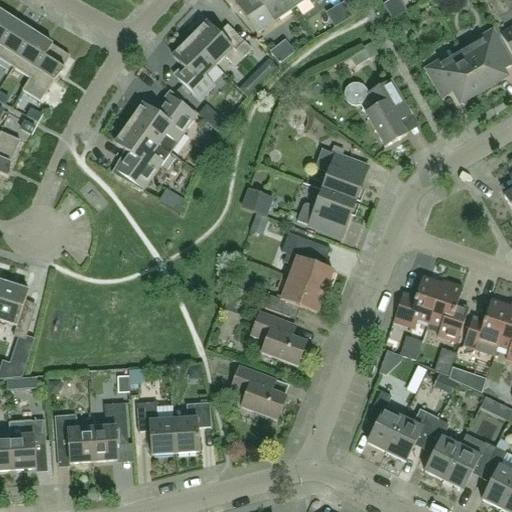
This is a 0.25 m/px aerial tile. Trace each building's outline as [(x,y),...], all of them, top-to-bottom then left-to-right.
[(293,10),(286,0),(244,0),(237,6),(257,35),(293,10)] [(286,0),(293,10),(307,0),(286,0)] [(382,10),(391,27),(406,18),(396,2),(382,10)] [(0,51),(17,24),(0,12),(0,51)] [(206,23),(203,26),(189,40),(216,67),(224,58),(234,68),(252,50),(244,43),(232,31),(223,39),(206,23)] [(0,60),(13,69),(35,35),(17,24),(0,51),(0,60)] [(511,28),(500,36),(511,56),(511,28)] [(461,54),(483,92),(506,78),(502,71),(511,65),(511,63),(493,31),(479,39),(481,42),(461,54)] [(30,79),(51,45),(35,35),(13,69),(30,79)] [(172,57),(188,74),(180,83),(192,95),(191,95),(199,103),(215,87),(205,77),(216,67),(189,40),(172,57)] [(51,45),(30,79),(22,91),(40,103),(69,57),(51,45)] [(347,57),(352,74),(375,66),(369,49),(347,57)] [(483,92),(461,54),(441,65),(439,62),(425,70),(439,94),(450,88),(460,105),(465,106),(473,102),(474,97),(483,92)] [(144,80),(138,89),(153,98),(158,89),(144,80)] [(344,96),(344,100),(347,105),(351,108),(355,109),(361,108),(363,111),(384,149),(406,136),(400,125),(393,112),(405,105),(396,91),(391,81),(368,95),(365,91),(363,88),(358,86),(354,86),(349,88),(346,91),(344,96)] [(0,107),(4,110),(9,99),(0,94),(0,107)] [(142,104),(140,108),(128,124),(170,154),(198,116),(174,95),(162,109),(160,108),(156,113),(142,104)] [(26,119),(37,126),(42,117),(31,110),(26,119)] [(208,118),(202,132),(220,139),(225,125),(208,118)] [(31,138),(35,129),(24,123),(19,131),(31,138)] [(114,144),(127,154),(123,160),(125,161),(115,177),(143,193),(170,154),(128,124),(114,144)] [(0,133),(0,188),(20,142),(0,133)] [(321,191),(355,204),(368,168),(321,150),(315,166),(317,170),(328,174),(321,191)] [(243,208),(242,209),(243,210),(265,218),(265,217),(268,211),(260,208),(264,197),(250,191),(249,191),(247,198),(243,208)] [(355,204),(321,191),(315,208),(306,205),(303,206),(297,222),(342,239),(355,204)] [(511,211),(511,191),(503,196),(511,211)] [(289,280),(325,293),(333,272),(308,263),(314,245),(288,235),(281,253),(286,255),(283,264),(293,267),(289,280)] [(428,325),(441,289),(442,284),(441,284),(441,285),(422,278),(414,303),(401,298),(393,323),(414,330),(417,321),(428,325)] [(325,293),(289,280),(281,301),(269,296),(264,309),(287,318),(292,305),(317,315),(325,293)] [(13,337),(25,341),(33,315),(22,312),(29,291),(6,281),(0,299),(0,322),(16,328),(13,337)] [(441,289),(428,325),(440,328),(437,337),(457,344),(465,320),(454,316),(463,289),(442,282),(441,284),(442,284),(441,289)] [(510,308),(490,301),(482,326),(471,322),(463,346),(494,357),(497,348),(510,308)] [(510,308),(497,348),(508,352),(505,360),(511,362),(511,305),(510,308)] [(297,368),(306,344),(280,335),(285,323),(259,314),(251,336),(265,342),(261,354),(297,368)] [(413,366),(416,349),(400,347),(398,364),(413,366)] [(411,381),(420,385),(427,370),(419,366),(411,381)] [(277,422),(286,398),(260,389),(264,378),(239,368),(230,390),(245,396),(240,409),(277,422)] [(141,375),(114,374),(114,391),(140,392),(141,375)] [(385,411),(386,409),(391,398),(381,393),(374,406),(383,410),(366,444),(386,454),(403,419),(385,411)] [(175,455),(173,421),(158,422),(157,404),(136,405),(138,433),(149,433),(151,456),(175,455)] [(173,421),(175,455),(199,453),(197,429),(211,428),(209,404),(186,406),(187,420),(173,421)] [(91,430),(93,463),(117,461),(116,438),(127,437),(125,405),(104,406),(105,429),(91,430)] [(425,447),(438,421),(420,412),(413,425),(403,419),(386,454),(405,463),(416,442),(425,447)] [(93,463),(91,430),(76,431),(75,416),(54,418),(56,442),(68,441),(69,465),(93,463)] [(8,424),(9,438),(11,472),(36,470),(34,446),(45,445),(44,421),(8,424)] [(438,421),(425,447),(435,451),(424,473),(443,482),(460,448),(442,439),(449,426),(438,421)] [(0,472),(11,472),(9,438),(0,438),(0,472)] [(483,475),(488,463),(495,449),(481,442),(468,451),(460,448),(443,482),(463,492),(473,470),(483,475)] [(495,449),(488,463),(497,468),(481,501),(501,511),(511,487),(511,473),(507,471),(511,462),(504,459),(506,454),(504,453),(508,447),(499,442),(495,449)] [(503,511),(511,511),(511,487),(501,511),(503,511)]
